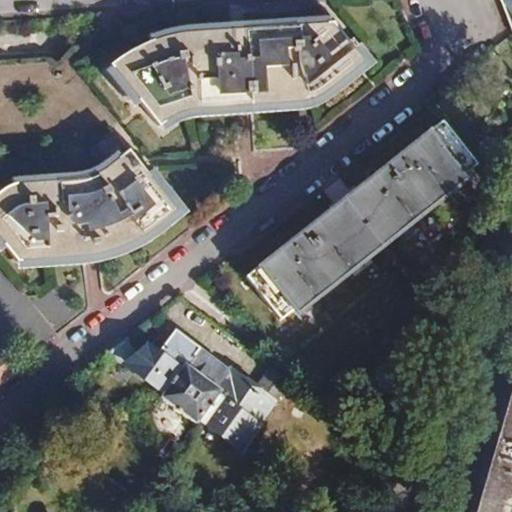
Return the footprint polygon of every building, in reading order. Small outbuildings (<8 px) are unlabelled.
[(511,0),(501,0),(511,26),(511,0)] [(131,58),(112,70),(156,127),(177,115),(192,113),(305,102),(316,97),(362,61),(329,21),(186,36),(169,39),(155,46),(140,53),(131,58)] [(474,167),(439,123),(244,277),(278,320),(293,310),(296,314),(464,182),(460,177),(474,167)] [(10,183),(0,191),(0,243),(15,263),(39,266),(45,266),(59,264),(75,262),(93,257),(105,255),(116,251),(129,245),(140,238),(174,210),(128,150),(101,171),(81,179),(10,183)] [(195,347),(170,329),(151,355),(142,347),(155,336),(145,324),(133,333),(126,339),(112,350),(164,387),(195,347)] [(229,371),(195,347),(164,387),(161,392),(197,419),(229,371)] [(0,354),(0,378),(12,369),(0,354)] [(250,387),(229,371),(197,419),(225,440),(248,433),(286,379),(268,365),(250,387)] [(511,511),(511,375),(470,511),(511,511)] [(410,478),(397,473),(389,499),(402,504),(410,478)] [(178,511),(180,508),(152,497),(146,511),(178,511)]
